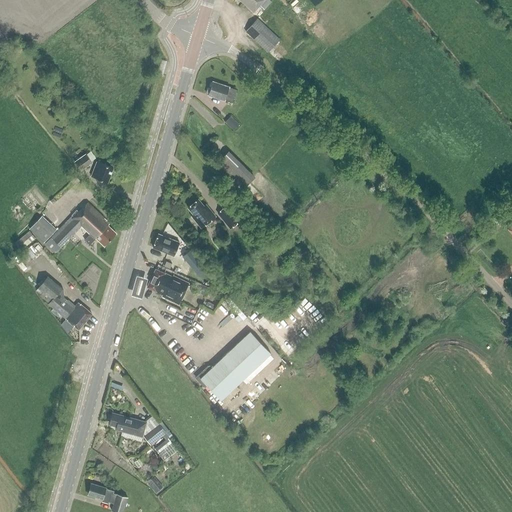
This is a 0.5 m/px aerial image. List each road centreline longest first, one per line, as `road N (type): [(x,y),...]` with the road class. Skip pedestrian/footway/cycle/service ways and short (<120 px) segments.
road 1 (secondary): [(60,511),(197,37)]
road 2 (unclassified): [(511,306),(395,186),(248,61),(197,37)]
